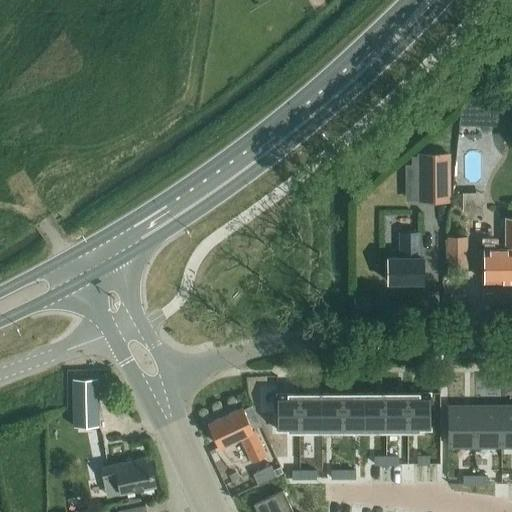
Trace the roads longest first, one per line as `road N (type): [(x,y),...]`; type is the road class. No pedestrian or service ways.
road 1 (secondary): [(99,272),(289,146),(447,0)]
road 2 (secondary): [(411,0),(273,122),(87,246)]
road 3 (residential): [(511,338),(297,341),(156,385)]
road 4 (tertiary): [(212,511),(156,385)]
road 5 (unclassified): [(128,332),(0,375)]
